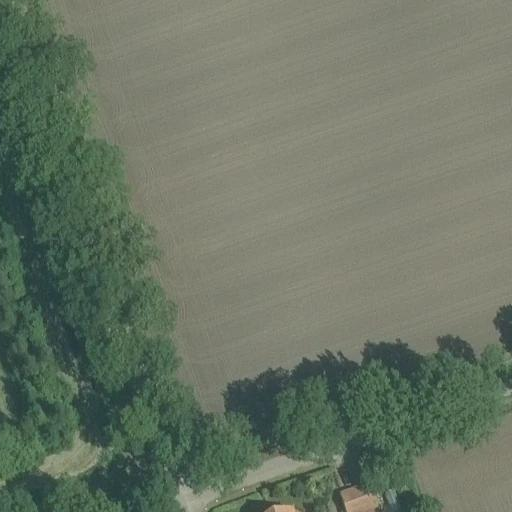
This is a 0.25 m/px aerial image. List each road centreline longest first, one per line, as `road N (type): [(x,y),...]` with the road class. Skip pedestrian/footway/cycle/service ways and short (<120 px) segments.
road 1 (unclassified): [(178,500),(3,0)]
road 2 (unclassified): [(178,500),(511,387)]
